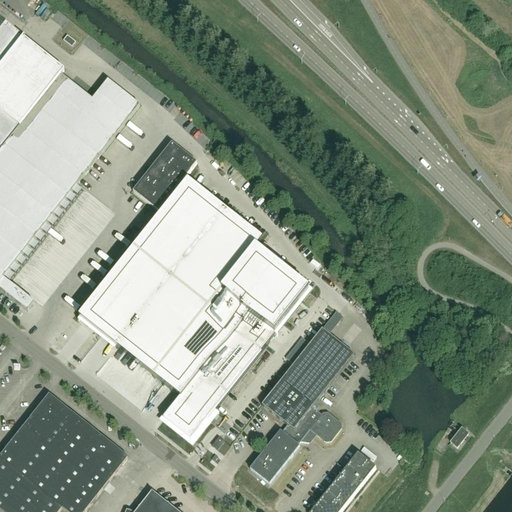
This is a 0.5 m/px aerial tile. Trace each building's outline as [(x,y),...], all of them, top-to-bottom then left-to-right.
[(0,153),(14,136),(39,105),(61,77),(65,72),(0,20),(0,153)] [(76,43),(67,37),(63,42),(72,48),(76,43)] [(61,77),(39,105),(102,155),(140,108),(108,82),(93,102),(61,77)] [(39,105),(14,136),(77,187),(102,155),(39,105)] [(14,136),(0,153),(0,182),(49,222),(77,187),(14,136)] [(172,146),(134,194),(158,213),(190,173),(195,166),(196,165),(181,152),(172,146)] [(0,239),(22,257),(22,256),(49,222),(0,182),(0,239)] [(188,184),(80,320),(181,400),(164,421),(191,443),(309,294),(256,252),(263,243),(188,184)] [(0,239),(0,290),(16,304),(24,310),(28,313),(34,306),(2,281),(22,257),(0,239)] [(312,409),(354,356),(322,331),(262,407),(287,427),(281,434),(280,433),(250,471),(269,486),(299,448),(298,447),(301,443),(308,445),(315,436),(326,444),(331,443),(342,430),(341,424),(328,414),(323,415),(322,416),(312,409)] [(14,369),(0,386),(0,429),(35,385),(14,369)] [(64,511),(85,511),(128,459),(49,397),(0,458),(0,511),(60,511),(62,510),(64,511)] [(457,449),(468,435),(462,430),(451,444),(457,449)] [(218,439),(211,447),(217,452),(224,443),(218,439)] [(370,447),(365,451),(376,464),(380,460),(370,447)] [(340,511),(374,470),(358,457),(314,511),(340,511)] [(175,511),(168,506),(169,506),(168,505),(167,506),(152,494),(153,493),(152,492),(151,494),(140,509),(139,508),(138,509),(139,510),(137,511),(128,511),(127,511),(126,511),(175,511)]
